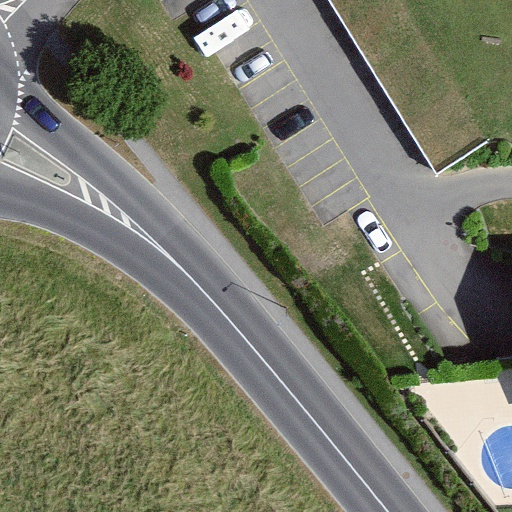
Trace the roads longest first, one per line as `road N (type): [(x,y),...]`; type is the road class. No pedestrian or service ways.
road 1 (secondary): [(0,153),(116,204),(227,312),(388,511)]
road 2 (residential): [(424,214),(296,0)]
